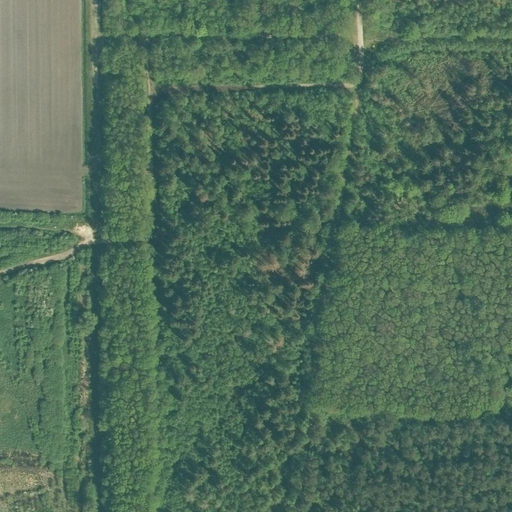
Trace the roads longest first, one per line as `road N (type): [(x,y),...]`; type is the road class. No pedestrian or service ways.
road 1 (track): [(0,273),(92,241),(151,234),(149,111),(164,91),(359,82)]
road 2 (track): [(307,415),(359,82)]
road 3 (track): [(96,241),(96,39)]
